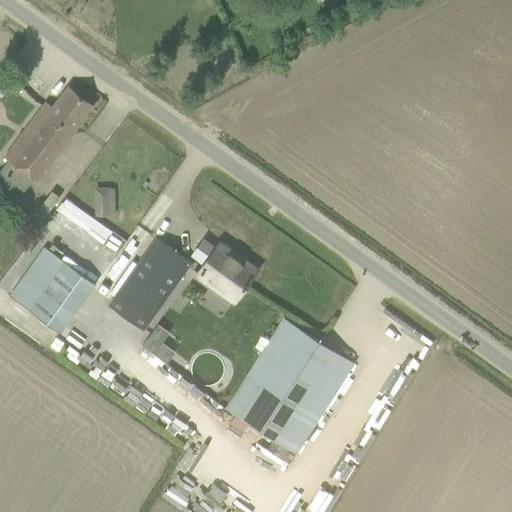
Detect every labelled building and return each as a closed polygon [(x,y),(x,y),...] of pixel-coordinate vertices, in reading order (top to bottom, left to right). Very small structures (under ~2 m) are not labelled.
[(45,103),(33,119),(6,155),(36,178),(79,121),(91,105),(68,88),(53,109),(45,103)] [(47,190),(32,211),(42,218),(57,197),(47,190)] [(108,193),(94,193),(95,214),(109,214),(108,193)] [(156,238),(145,255),(110,305),(144,329),(191,263),(156,238)] [(217,247),(205,263),(197,275),(234,301),(256,271),(241,260),(238,263),(217,247)] [(92,283),(42,248),(6,298),(58,333),(92,283)] [(263,352),(227,409),(296,453),(353,362),(284,318),(269,342),(263,352)] [(423,354),(430,343),(411,332),(404,344),(423,354)] [(261,337),(255,347),(263,352),(269,342),(261,337)]
